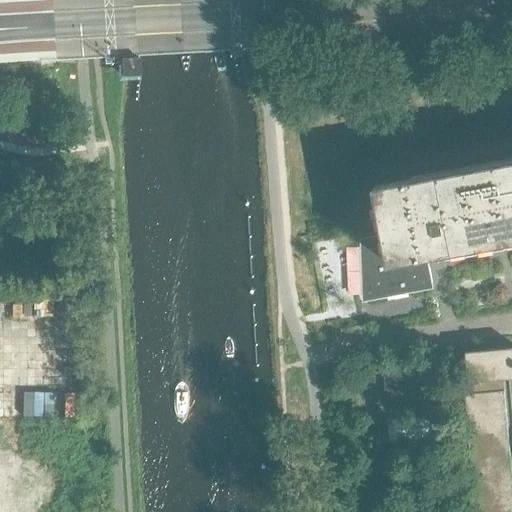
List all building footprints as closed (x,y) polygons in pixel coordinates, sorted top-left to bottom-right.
[(121,59),(122,75),(139,74),(139,58),(121,59)] [(511,240),(511,159),(507,160),(507,163),(496,165),(496,162),(479,166),(480,173),(470,175),(468,168),(451,171),(452,174),(441,176),(441,173),(424,176),(425,179),(377,188),(385,234),(367,238),(369,294),(433,283),(428,257),(511,240)] [(511,347),(465,352),(469,381),(473,380),(474,390),(466,391),(476,511),(511,511),(511,463),(510,442),(511,441),(511,347)] [(385,392),(390,392),(391,405),(413,403),(412,390),(421,389),(423,417),(387,419),(389,439),(441,435),(437,388),(441,388),(439,362),(383,367),(385,392)] [(370,392),(346,394),(350,442),(374,440),(370,392)]
